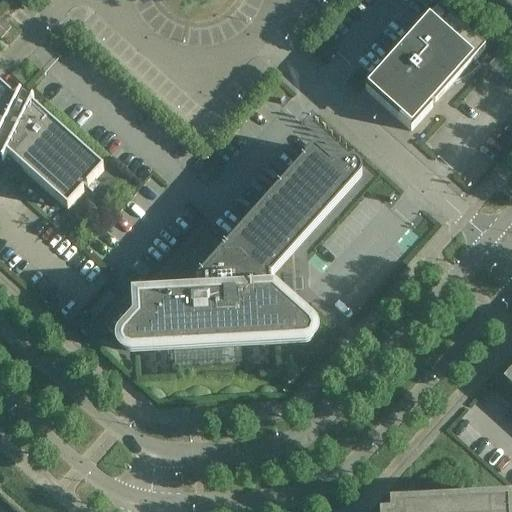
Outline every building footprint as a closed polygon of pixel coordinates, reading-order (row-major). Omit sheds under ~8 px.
[(511,0),(490,0),(511,19),(511,0)] [(439,8),(365,91),(411,132),(432,108),(426,103),(439,88),(451,86),(461,82),(471,75),(480,67),(474,62),(485,49),(439,8)] [(0,20),(0,38),(1,39),(11,28),(1,19),(0,20)] [(16,104),(16,103),(9,97),(0,88),(0,161),(3,155),(67,212),(103,173),(31,108),(34,103),(20,96),(16,104)] [(351,185),(314,151),(225,249),(200,227),(149,284),(150,299),(137,300),(138,325),(126,339),(124,343),(125,347),(128,350),(132,351),(297,339),(296,318),(271,295),(270,275),(351,185)] [(509,511),(509,499),(393,506),(393,511),(509,511)]
